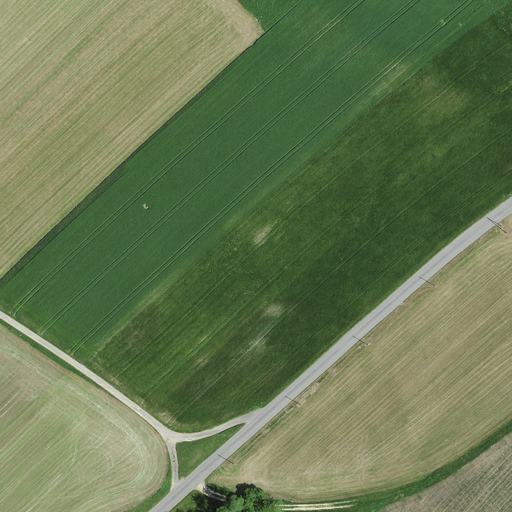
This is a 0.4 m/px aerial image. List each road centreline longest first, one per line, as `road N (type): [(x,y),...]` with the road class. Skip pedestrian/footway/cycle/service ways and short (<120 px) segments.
road 1 (tertiary): [(161,511),(511,208)]
road 2 (track): [(274,410),(214,434),(170,435),(0,314)]
